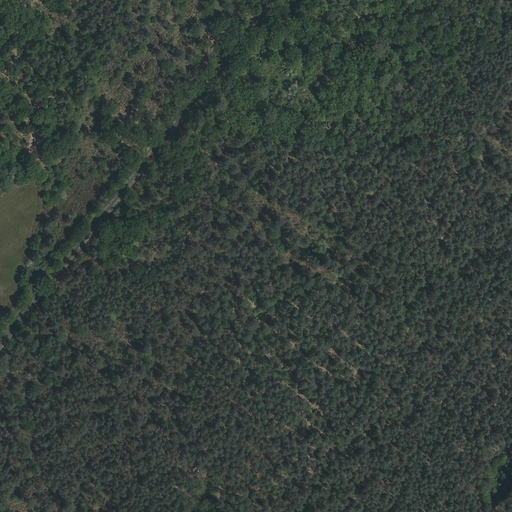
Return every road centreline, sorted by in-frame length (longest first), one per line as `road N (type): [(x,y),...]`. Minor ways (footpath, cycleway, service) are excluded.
road 1 (track): [(511,102),(298,511)]
road 2 (residential): [(0,350),(272,0)]
